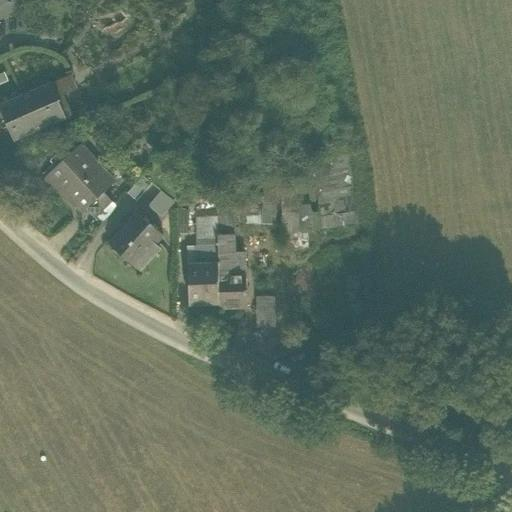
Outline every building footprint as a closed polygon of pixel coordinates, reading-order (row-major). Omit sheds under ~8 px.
[(17,0),(10,0),(11,1),(0,6),(0,15),(2,19),(22,7),(17,0)] [(71,75),(51,84),(56,95),(62,93),(76,87),(71,75)] [(301,99),(302,118),(319,117),(316,77),(294,80),(295,99),(301,99)] [(0,105),(0,109),(14,141),(66,118),(56,95),(51,84),(51,83),(0,105)] [(72,116),(62,93),(56,95),(66,118),(72,116)] [(248,141),(250,159),(270,156),(268,138),(264,138),(248,141)] [(65,188),(85,209),(86,208),(104,192),(115,181),(80,144),(46,176),(60,192),(65,188)] [(319,217),(321,229),(341,226),(358,223),(350,155),(331,157),(314,159),(318,192),(320,208),(321,217),(319,217)] [(217,210),(218,235),(234,235),(234,222),(275,223),(277,168),(251,168),(253,193),(246,193),(245,208),(242,208),(242,206),(217,207),(217,210)] [(129,191),(140,200),(155,182),(144,173),(129,191)] [(281,192),(282,208),(300,208),(301,191),(281,192)] [(86,208),(95,217),(112,201),(104,192),(86,208)] [(112,237),(143,264),(157,248),(149,242),(163,227),(140,206),(112,237)] [(283,238),(300,237),(300,233),(300,208),(282,208),(283,238)] [(320,208),(300,208),(300,233),(307,232),(321,229),(319,217),(321,217),(320,208)] [(176,234),(188,234),(189,210),(176,209),(176,234)] [(197,246),(197,266),(218,265),(218,235),(217,210),(196,211),(197,246)] [(308,248),(307,232),(300,233),(300,237),(283,238),(282,248),(308,248)] [(234,235),(218,235),(218,265),(219,303),(219,309),(247,308),(246,275),(245,275),(245,252),(235,252),(235,235),(234,235)] [(187,246),(188,266),(197,266),(197,246),(187,246)] [(219,303),(218,265),(197,266),(188,266),(189,304),(219,303)] [(256,297),(257,326),(271,326),(275,326),(274,297),(270,297),(256,297)]
